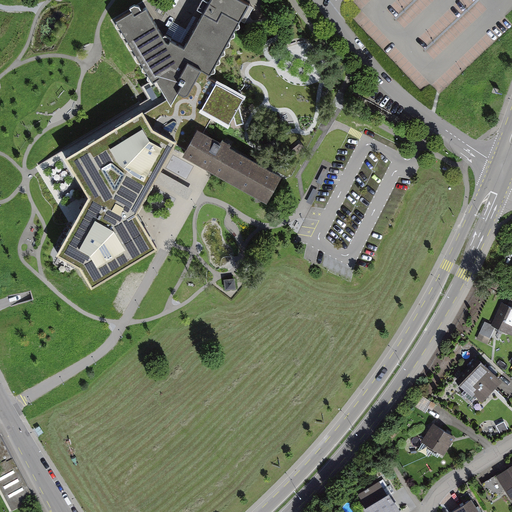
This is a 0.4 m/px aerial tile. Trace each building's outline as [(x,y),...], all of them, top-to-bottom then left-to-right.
[(210,74),(250,3),(243,0),(210,0),(185,47),(170,39),(168,43),(144,3),(116,19),(153,81),(156,79),(176,68),(186,74),(192,63),(200,68),(210,74)] [(176,68),(156,79),(167,99),(143,113),(152,127),(175,140),(170,150),(182,156),(197,130),(203,133),(211,117),(200,112),(216,82),(208,78),(210,74),(200,68),(192,63),(186,74),(176,68)] [(244,97),(216,82),(200,112),(211,117),(228,127),(244,97)] [(67,156),(90,195),(58,252),(79,264),(92,284),(156,245),(136,213),(153,181),(156,175),(159,170),(170,150),(175,140),(152,127),(143,113),(142,111),(67,156)] [(267,202),(282,176),(203,133),(197,130),(182,156),(267,202)] [(193,188),(159,170),(156,175),(153,181),(186,200),(193,188)] [(226,290),(236,289),(235,278),(224,280),(226,290)] [(511,309),(500,304),(489,326),(483,323),(477,333),(487,338),(492,328),(510,337),(511,333),(511,309)] [(496,387),(503,380),(480,359),(459,382),(473,395),(474,393),(483,401),(496,387)] [(439,427),(433,423),(422,442),(444,455),(455,437),(439,427)] [(24,503),(35,497),(0,432),(0,487),(12,509),(24,503)] [(511,499),(511,464),(496,474),(511,499)] [(385,511),(389,510),(375,486),(355,498),(362,511),(385,511)] [(474,511),(469,503),(453,511),(474,511)]
